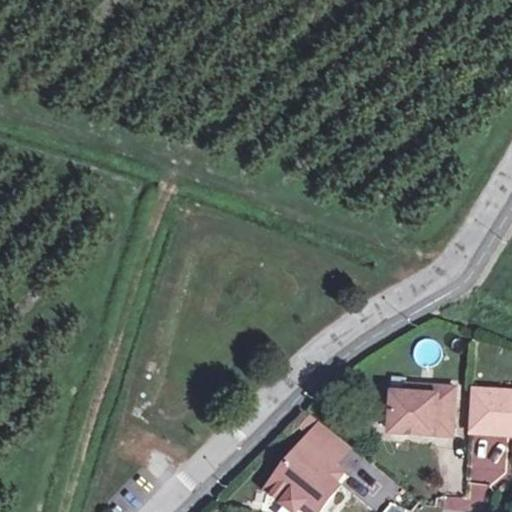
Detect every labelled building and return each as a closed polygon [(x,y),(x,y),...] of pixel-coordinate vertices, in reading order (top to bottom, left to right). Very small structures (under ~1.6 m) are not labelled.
[(392,432),(437,435),(438,428),(454,428),(456,388),(408,385),(407,393),(386,391),(385,409),(394,409),(392,432)] [(473,390),(472,402),(497,404),(498,391),(473,390)] [(497,404),(472,402),(470,432),(511,434),(511,392),(498,391),(497,404)] [(269,489),(287,503),(296,491),(308,501),(321,511),(342,485),(338,482),(329,474),(336,466),(351,447),(322,423),(269,489)] [(137,466),(103,501),(113,511),(126,511),(154,483),(137,466)] [(329,474),(338,482),(344,473),(336,466),(329,474)] [(296,491),(287,503),(297,511),(298,511),(308,501),(296,491)]
